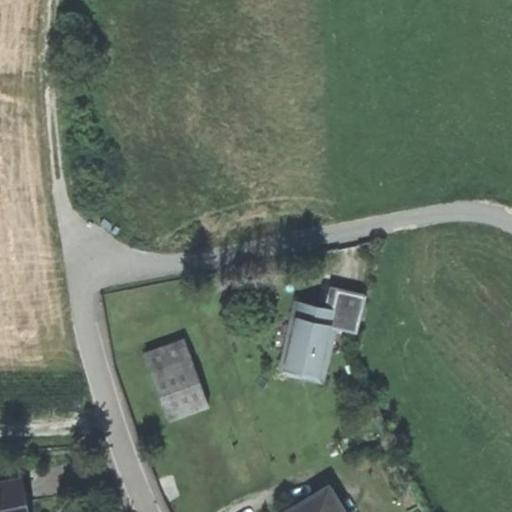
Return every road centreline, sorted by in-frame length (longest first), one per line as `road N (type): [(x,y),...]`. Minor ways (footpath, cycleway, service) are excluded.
road 1 (unclassified): [(511,223),(462,212),(75,280)]
road 2 (track): [(75,280),(54,0)]
road 3 (residential): [(147,511),(75,280)]
